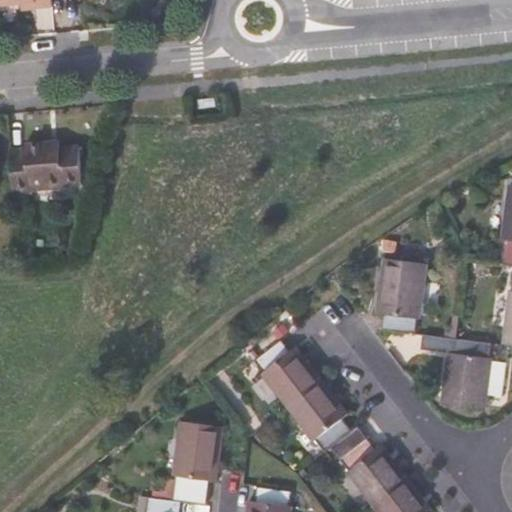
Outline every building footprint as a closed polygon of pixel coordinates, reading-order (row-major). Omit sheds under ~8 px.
[(24,12),(39,10),(54,9),(53,0),(0,0),(1,7),(24,6),(24,12)] [(84,182),(80,146),(61,147),(60,143),(27,145),(27,150),(12,151),(16,199),(32,199),(31,191),(65,188),(64,184),(84,182)] [(511,184),(510,184),(502,239),(505,240),(502,265),(511,265),(511,184)] [(419,318),(426,264),(384,258),(377,314),(383,315),(382,328),(414,332),(416,320),(419,318)] [(511,289),(503,344),(511,345),(511,289)] [(491,361),(492,358),(488,358),(490,342),(456,338),(423,333),(422,349),(449,353),(443,405),(485,410),(487,394),(491,361)] [(323,379),(297,346),(291,350),(282,339),(256,360),(264,371),(262,372),(288,406),(323,379)] [(501,396),(506,362),(491,361),(487,394),(501,396)] [(349,413),(323,379),(288,406),(314,441),(317,439),(326,451),(352,431),(343,419),(349,413)] [(215,482),(222,427),(181,422),(173,476),(176,477),(173,500),(182,501),(206,504),(210,481),(215,482)] [(373,506),(408,479),(382,444),(377,449),(367,438),(341,459),(350,470),(347,473),(373,506)] [(433,511),(408,479),(373,506),(377,511),(433,511)] [(292,511),(293,506),(290,506),(292,492),(257,487),(255,501),(249,500),(247,511),(292,511)] [(180,511),(182,501),(173,500),(166,499),(149,497),(146,511),(180,511)]
